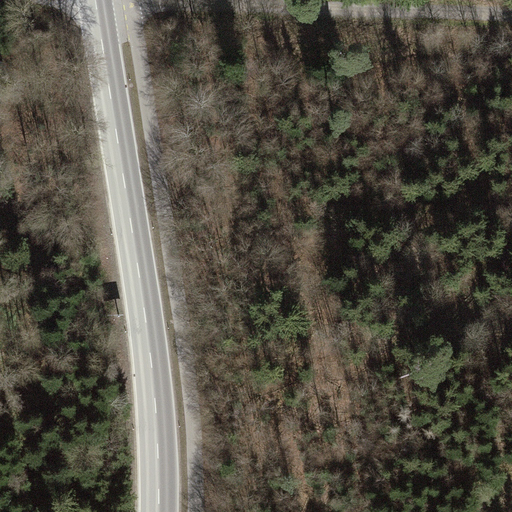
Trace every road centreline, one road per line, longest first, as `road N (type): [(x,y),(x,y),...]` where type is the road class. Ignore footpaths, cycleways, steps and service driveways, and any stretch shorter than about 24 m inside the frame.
road 1 (secondary): [(95,0),(148,334),(159,511)]
road 2 (track): [(81,0),(511,17)]
